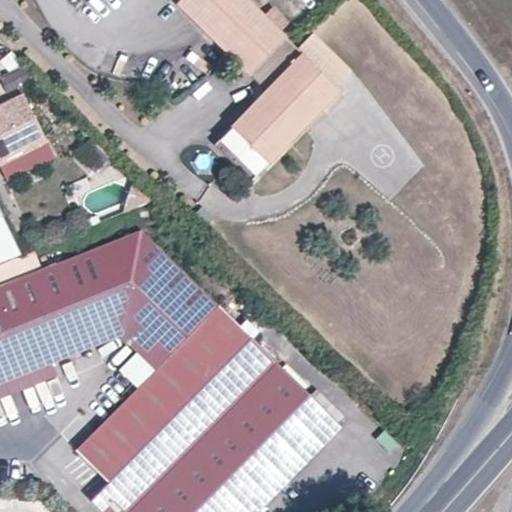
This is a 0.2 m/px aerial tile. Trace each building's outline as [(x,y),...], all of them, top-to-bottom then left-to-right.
[(266,19),(247,0),(183,0),(179,4),(266,92),(215,145),(251,181),(340,95),(301,55),(282,35),(266,19)] [(275,10),(266,19),(282,35),(291,26),(275,10)] [(301,55),(340,95),(356,79),(318,39),(301,55)] [(1,75),(5,89),(26,84),(23,69),(1,75)] [(0,158),(21,148),(25,153),(46,142),(22,93),(0,104),(0,158)] [(21,148),(0,158),(0,165),(25,153),(21,148)] [(0,262),(18,255),(0,215),(0,262)] [(102,459),(236,325),(141,231),(0,287),(0,383),(120,335),(155,371),(137,389),(77,450),(87,459),(102,459)] [(253,511),(339,427),(236,325),(102,459),(87,459),(111,483),(94,500),(106,511),(253,511)] [(137,389),(155,371),(137,352),(119,370),(137,389)]
